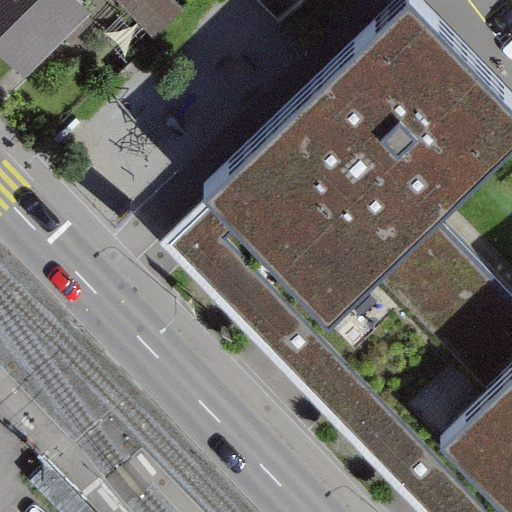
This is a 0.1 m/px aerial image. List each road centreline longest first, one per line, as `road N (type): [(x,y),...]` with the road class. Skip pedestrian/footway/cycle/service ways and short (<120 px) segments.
road 1 (primary): [(0,194),(305,511)]
road 2 (unknown): [(511,216),(418,207),(367,180),(332,144)]
